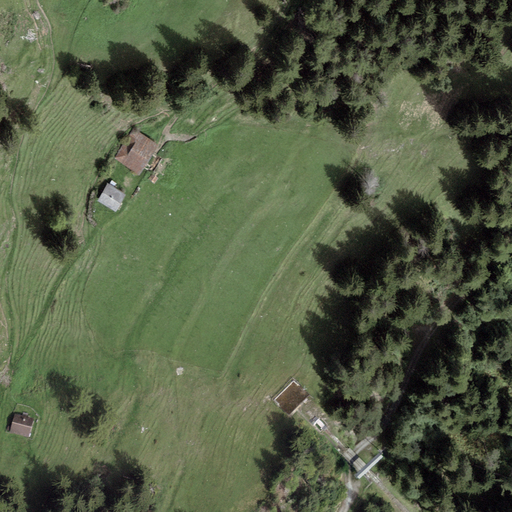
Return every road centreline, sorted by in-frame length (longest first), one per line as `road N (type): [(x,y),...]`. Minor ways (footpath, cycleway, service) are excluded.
road 1 (track): [(288,0),(277,23),(178,115),(142,117),(115,136),(94,177),(79,249),(0,383)]
road 2 (track): [(0,373),(8,159),(60,0)]
road 3 (track): [(341,511),(361,445),(405,400),(448,321),(511,252)]
